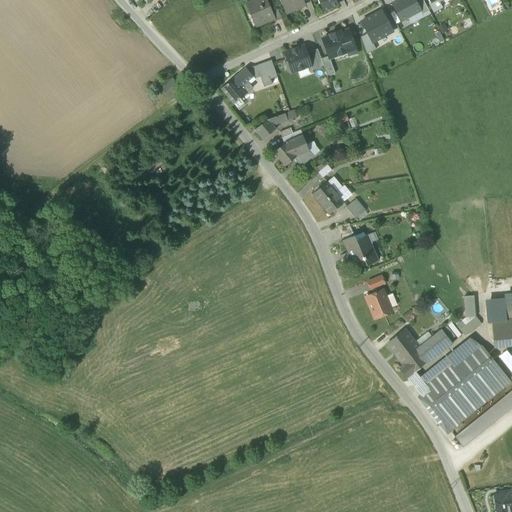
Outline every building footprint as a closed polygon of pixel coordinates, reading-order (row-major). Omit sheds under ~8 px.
[(252,0),(244,4),(249,15),(254,13),(253,11),(268,5),(265,0),(252,0)] [(301,0),(279,0),(285,13),(304,5),(303,2),(301,0)] [(317,0),(323,11),(338,5),(335,0),(317,0)] [(399,0),(391,4),(401,21),(420,11),(421,10),(415,0),(399,0)] [(423,0),(415,0),(421,10),(420,11),(422,14),(429,10),(423,0)] [(157,14),(166,23),(179,11),(171,3),(157,14)] [(253,11),(254,13),(260,25),(274,19),(269,9),(268,5),(253,11)] [(274,19),(280,17),(275,6),(269,9),(274,19)] [(182,8),(179,11),(166,23),(163,26),(177,40),(195,22),(182,8)] [(381,11),(361,22),(367,34),(372,43),(392,32),(392,31),(387,22),(381,11)] [(254,27),(260,25),(254,13),(249,15),(254,27)] [(392,19),(387,22),(392,31),(397,28),(392,19)] [(190,38),(197,45),(208,33),(209,32),(203,25),(190,38)] [(328,56),(329,58),(346,52),(355,49),(348,30),(340,33),(340,31),(329,34),(330,36),(322,39),(328,56)] [(224,49),(208,33),(197,45),(191,50),(207,66),(224,49)] [(372,43),(367,34),(360,37),(366,55),(376,49),(372,43)] [(297,71),(310,66),(311,66),(306,53),(304,46),(296,49),(296,48),(292,49),(292,50),(285,53),(292,73),(297,71)] [(317,49),(306,53),(311,66),(310,66),(312,70),(323,66),(321,59),(317,49)] [(355,49),(346,52),(348,57),(357,54),(355,49)] [(328,56),(321,59),(323,66),(327,76),(335,73),(329,58),(328,56)] [(271,59),(263,61),(269,78),(277,76),(271,59)] [(271,83),(269,78),(263,61),(255,64),(260,76),(263,86),(271,83)] [(254,78),(260,76),(255,64),(245,68),(253,77),(254,78)] [(313,74),(312,70),(310,66),(297,71),(300,79),(313,74)] [(245,68),(233,78),(246,93),(251,89),(246,82),(253,77),(245,68)] [(233,104),(246,93),(233,78),(220,89),(233,104)] [(159,91),(167,100),(180,89),(178,87),(172,80),(159,91)] [(284,113),(287,121),(296,117),(293,110),(289,112),(284,113)] [(284,113),(267,120),(272,126),(287,121),(284,113)] [(332,120),(334,125),(346,120),(344,115),(332,120)] [(275,129),(272,126),(267,120),(254,130),(262,139),(275,129)] [(279,133),(281,138),(291,134),(289,128),(279,133)] [(300,130),(291,134),(281,138),(283,144),(286,141),(287,142),(303,136),(300,130)] [(303,136),(287,142),(298,155),(297,156),(304,164),(314,156),(309,150),(303,136)] [(284,166),(297,156),(298,155),(287,142),(286,141),(283,144),(273,152),(284,166)] [(318,173),(322,178),(331,171),(327,165),(318,173)] [(335,178),(328,184),(335,192),(341,187),(335,178)] [(320,204),(335,192),(328,184),(327,182),(326,182),(312,193),(320,204)] [(341,187),(335,192),(341,200),(350,194),(343,185),(341,187)] [(343,202),(341,200),(335,192),(320,204),(329,214),(343,202)] [(346,207),(350,213),(360,205),(355,200),(346,207)] [(364,211),(360,205),(350,213),(355,218),(364,211)] [(336,227),(341,239),(353,233),(349,224),(336,227)] [(364,259),(367,265),(378,260),(378,259),(376,260),(366,236),(368,236),(368,235),(356,240),(354,235),(341,240),(342,242),(344,241),(353,262),(351,263),(351,264),(364,259)] [(378,259),(368,236),(366,236),(376,260),(378,259)] [(344,241),(342,242),(351,263),(353,262),(344,241)] [(367,282),(370,290),(371,289),(378,286),(384,284),(381,276),(367,282)] [(382,290),(380,291),(373,294),(365,297),(374,318),(384,314),(382,311),(389,309),(384,297),(382,290)] [(391,294),(384,297),(389,309),(396,306),(391,294)] [(465,317),(475,316),(474,296),(464,297),(465,317)] [(479,322),(476,317),(470,322),(474,326),(479,322)] [(511,346),(511,318),(506,319),(491,321),(494,348),(511,346)] [(474,326),(470,322),(460,330),(465,336),(481,324),(479,322),(474,326)] [(410,355),(412,358),(420,368),(432,358),(433,359),(442,352),(452,344),(441,329),(431,337),(419,347),(419,348),(410,355)] [(386,345),(402,366),(412,358),(410,355),(419,348),(419,347),(415,342),(405,330),(386,345)] [(428,332),(415,342),(419,347),(431,337),(428,332)] [(421,379),(431,391),(456,371),(454,368),(481,346),(470,337),(419,377),(421,379)] [(454,368),(456,371),(457,371),(471,388),(476,384),(488,399),(488,400),(510,383),(481,346),(454,368)] [(511,373),(511,389),(454,436),(462,447),(511,406),(511,357),(506,350),(498,356),(511,373)] [(415,371),(420,368),(412,358),(402,366),(399,368),(407,378),(415,371)] [(413,385),(421,379),(419,377),(415,371),(407,378),(413,385)] [(423,398),(437,415),(471,388),(457,371),(456,371),(431,391),(423,398)] [(413,385),(423,398),(431,391),(421,379),(413,385)] [(476,384),(471,388),(437,415),(450,432),(460,424),(459,422),(488,399),(476,384)] [(511,490),(493,494),(495,511),(507,511),(511,511),(511,490)]
